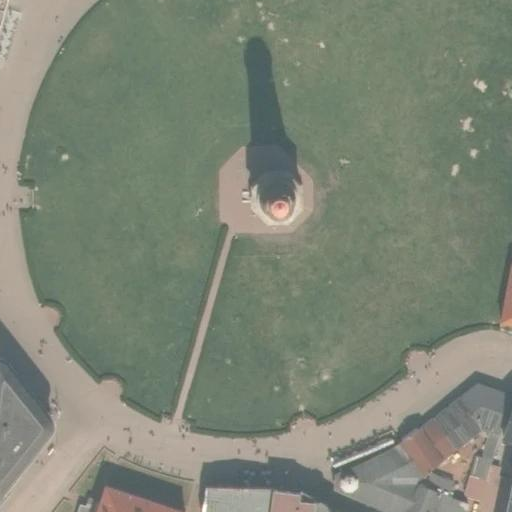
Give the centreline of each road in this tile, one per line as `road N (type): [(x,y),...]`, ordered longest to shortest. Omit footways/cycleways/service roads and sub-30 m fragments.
road 1 (residential): [(17,511),(101,411),(49,365),(20,316),(0,256)]
road 2 (residential): [(0,149),(52,0)]
